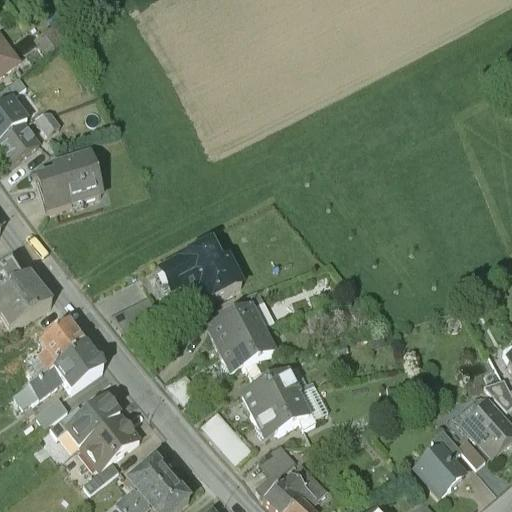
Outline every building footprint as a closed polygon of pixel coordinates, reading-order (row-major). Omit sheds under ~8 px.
[(0,45),(0,78),(17,66),(1,45),(0,45)] [(9,103),(0,109),(0,144),(22,128),(26,125),(9,103)] [(49,119),(35,124),(47,141),(59,132),(49,119)] [(22,128),(0,144),(0,157),(10,171),(38,150),(22,128)] [(90,159),(54,170),(57,178),(38,183),(47,216),(102,200),(90,159)] [(218,268),(209,250),(158,277),(169,299),(180,293),(184,300),(191,296),(199,311),(240,290),(226,264),(218,268)] [(11,261),(0,267),(0,294),(23,281),(11,261)] [(23,281),(0,294),(0,320),(8,333),(50,307),(27,278),(23,281)] [(247,300),(227,311),(233,321),(249,313),(249,314),(262,308),(256,297),(247,300)] [(138,304),(120,313),(129,332),(148,323),(138,304)] [(233,321),(206,335),(218,357),(260,335),(260,334),(264,332),(264,333),(272,328),(262,308),(249,314),(249,313),(233,321)] [(66,326),(38,346),(45,355),(34,362),(37,366),(45,378),(84,350),(66,326)] [(260,335),(218,357),(222,365),(219,368),(228,378),(240,367),(243,372),(245,371),(254,366),(276,355),(264,333),(264,332),(260,334),(260,335)] [(32,386),(27,390),(32,398),(36,403),(46,396),(57,387),(59,383),(69,397),(101,373),(102,372),(96,365),(84,350),(45,378),(32,386)] [(37,366),(26,376),(32,386),(45,378),(37,366)] [(254,366),(245,371),(250,382),(251,381),(260,377),(254,366)] [(259,390),(240,400),(242,404),(240,406),(249,417),(252,422),(299,398),(287,376),(267,386),(259,390)] [(260,377),(251,381),(259,390),(267,386),(262,376),(260,377)] [(201,396),(184,377),(165,388),(185,411),(201,396)] [(502,386),(482,393),(506,418),(511,412),(511,405),(508,397),(502,386)] [(27,390),(11,401),(21,414),(30,407),(32,406),(28,401),(32,398),(27,390)] [(32,406),(30,407),(54,437),(70,426),(63,418),(66,415),(58,405),(55,408),(46,396),(36,403),(32,406)] [(299,398),(252,422),(257,431),(255,433),(263,443),(274,432),(277,438),(298,427),(302,434),(314,428),(299,399),(299,398)] [(139,445),(105,403),(68,433),(74,440),(67,446),(76,457),(83,451),(89,459),(83,463),(96,479),(139,445)] [(511,440),(486,413),(464,433),(490,461),(511,441),(511,440)] [(250,454),(216,415),(200,429),(234,468),(250,454)] [(460,459),(442,437),(430,448),(437,456),(438,455),(450,468),(460,459)] [(275,455),(244,477),(258,498),(269,489),(262,479),(270,473),(271,475),(282,466),(275,455)] [(437,456),(414,477),(438,504),(462,483),(450,468),(438,455),(437,456)] [(153,464),(124,487),(136,502),(133,505),(131,502),(117,511),(137,511),(171,486),(153,464)] [(296,484),(290,478),(262,504),(270,511),(289,511),(299,504),(300,505),(303,504),(309,511),(315,505),(304,493),(309,489),(301,480),(296,484)] [(171,486),(137,511),(176,511),(186,505),(171,486)]
